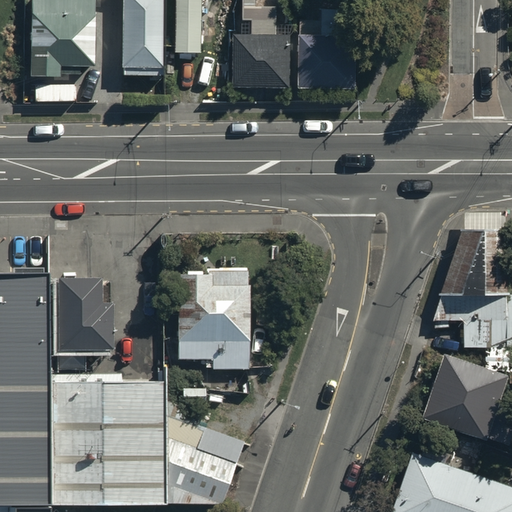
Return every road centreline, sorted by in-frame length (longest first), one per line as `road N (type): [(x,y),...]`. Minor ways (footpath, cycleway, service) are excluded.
road 1 (tertiary): [(0,177),(379,175)]
road 2 (tertiary): [(297,511),(381,256),(379,175)]
road 3 (residential): [(476,171),(476,0)]
